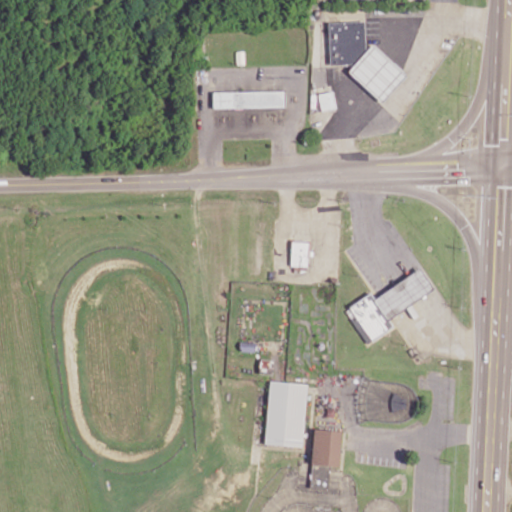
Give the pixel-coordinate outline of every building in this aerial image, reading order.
[(329,64),(354,63),(347,71),(382,102),(407,75),(372,43),(365,51),(364,21),(328,22),(329,64)] [(285,106),(285,90),(212,91),(213,108),(285,106)] [(317,93),(320,110),(335,108),(332,91),(317,93)] [(307,270),(308,241),(292,241),(291,269),(307,270)] [(374,298),(370,292),(349,306),(370,340),(392,326),(388,319),(433,290),(420,268),(374,298)] [(303,445),(306,382),(268,381),(265,443),(303,445)] [(342,430),(313,428),(309,487),(328,488),(329,465),(339,466),(342,430)]
